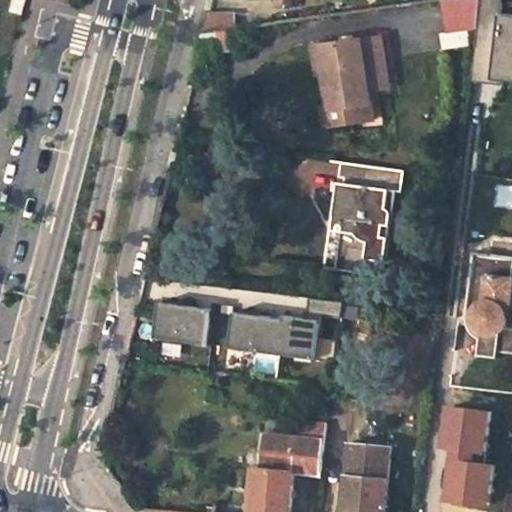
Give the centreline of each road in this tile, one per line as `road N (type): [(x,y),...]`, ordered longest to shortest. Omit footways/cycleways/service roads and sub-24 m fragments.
road 1 (residential): [(49,446),(74,452),(97,405),(193,0)]
road 2 (unclassified): [(114,0),(0,448)]
road 3 (unclassified): [(49,446),(151,0)]
